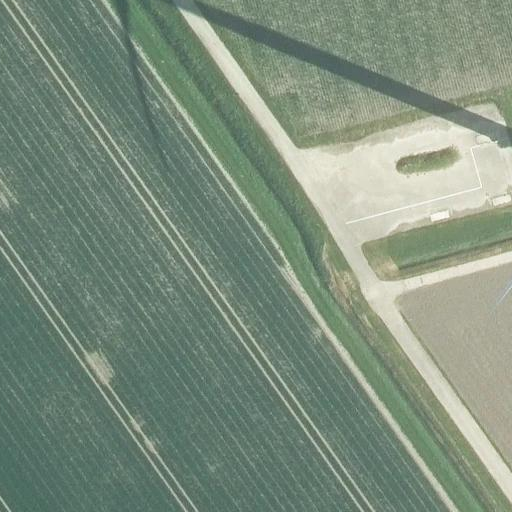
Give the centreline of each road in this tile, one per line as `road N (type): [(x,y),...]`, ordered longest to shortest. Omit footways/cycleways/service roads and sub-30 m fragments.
road 1 (track): [(177,0),(511,478)]
road 2 (track): [(382,292),(511,258)]
